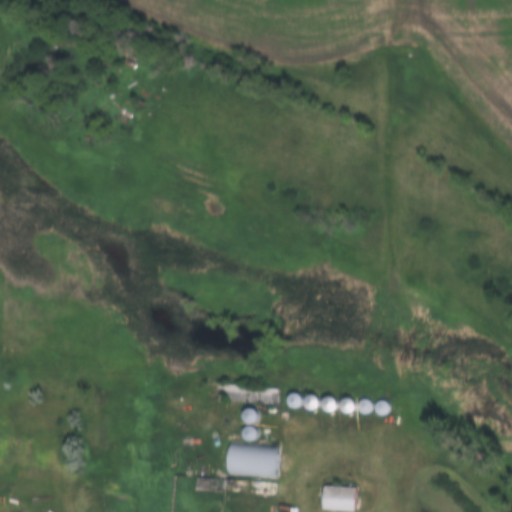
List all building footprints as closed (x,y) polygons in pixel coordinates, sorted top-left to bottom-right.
[(278,398),(282,397),(285,395),(286,391),(285,387),(283,384),(279,383),(275,383),(272,386),(271,390),(271,394),(274,397),(278,398)] [(279,387),(213,384),(212,401),(278,404),(279,387)] [(295,400),(299,400),(302,397),(303,393),(302,389),(300,386),(296,385),(292,386),(289,388),(288,392),(289,396),(291,399),(295,400)] [(312,402),(316,401),(319,398),(321,395),(320,391),(317,388),(314,386),(310,387),(307,390),(305,393),(306,397),(309,400),(312,402)] [(349,402),(353,402),(356,399),(357,395),(356,391),(354,388),(350,387),(346,388),(343,390),(342,394),(342,398),(345,401),(349,402)] [(331,403),(335,402),(338,400),(339,396),(338,392),(336,389),(332,388),(328,388),(325,391),(324,395),(324,399),(327,402),(331,403)] [(366,404),(370,403),(373,401),(374,397),(373,393),(371,390),(367,389),(363,389),(360,392),(359,396),(360,400),(362,403),(366,404)] [(233,413),(237,412),(240,410),(241,406),(241,402),(238,399),(234,398),(230,398),(227,401),(226,405),(227,409),(229,412),(233,413)] [(260,422),(260,410),(247,410),(247,422),(260,422)] [(233,431),(236,430),(239,427),(241,424),(240,420),(238,417),(234,415),(230,416),(227,419),(225,423),(226,426),(229,429),(233,431)] [(215,431),(263,435),(261,466),(212,462),(215,431)] [(228,475),(283,477),(284,447),(229,445),(228,475)] [(234,472),(260,474),(259,485),(233,483),(234,472)] [(309,474),(340,476),(338,500),(307,498),(309,474)] [(200,490),(224,490),(224,479),(200,479),(200,490)] [(360,510),(361,486),(328,486),(328,510),(360,510)]
